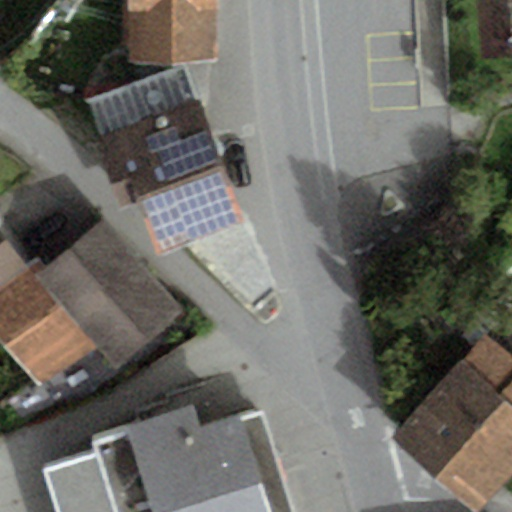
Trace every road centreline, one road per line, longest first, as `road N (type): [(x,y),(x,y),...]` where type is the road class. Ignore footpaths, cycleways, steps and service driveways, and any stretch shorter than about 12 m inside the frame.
road 1 (residential): [(366,440),(0,110)]
road 2 (tertiary): [(366,440),(291,175),(273,0)]
